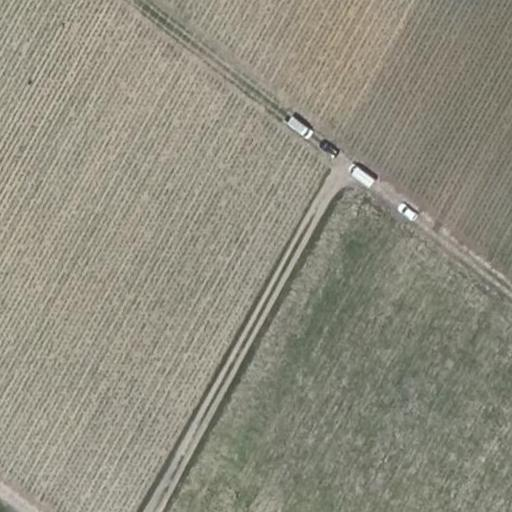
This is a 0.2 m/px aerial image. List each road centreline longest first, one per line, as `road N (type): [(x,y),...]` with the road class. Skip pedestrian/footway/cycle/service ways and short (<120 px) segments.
road 1 (track): [(143,511),(343,164),(511,294)]
road 2 (track): [(343,164),(132,0)]
